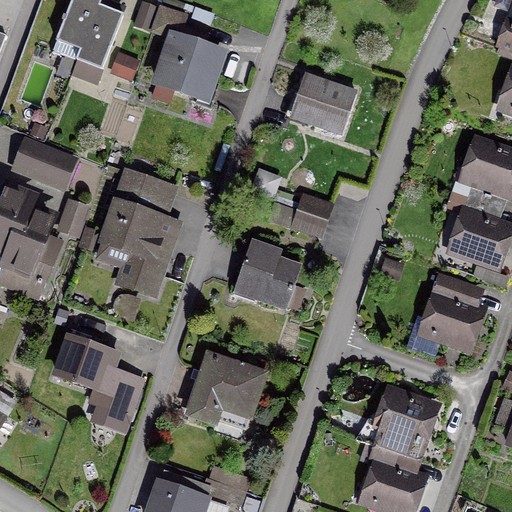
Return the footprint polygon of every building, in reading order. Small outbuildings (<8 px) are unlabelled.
[(59,56),(75,62),(97,8),(99,0),(71,0),(64,19),(62,18),(60,23),(62,24),(50,54),(58,58),(59,56)] [(121,18),(97,8),(75,62),(71,73),(96,82),(121,18)] [(204,101),(219,57),(189,46),(193,35),(177,30),(182,17),(159,10),(151,34),(171,40),(151,98),(168,104),(172,91),(196,99),(194,106),(208,110),(211,103),(204,101)] [(511,22),(506,20),(496,50),(511,55),(511,64),(510,71),(511,72),(511,83),(507,97),(511,98),(511,101),(508,112),(511,113),(511,22)] [(354,96),(303,78),(289,119),(341,136),(354,96)] [(73,162),(24,143),(18,157),(19,157),(67,176),(73,162)] [(501,247),(507,231),(496,227),(501,211),(511,180),(511,156),(478,145),(465,182),(471,184),(465,199),(451,194),(446,210),(466,216),(453,253),(494,268),(501,247)] [(61,190),(67,176),(19,157),(14,171),(61,190)] [(116,283),(152,296),(176,227),(160,222),(170,193),(125,177),(96,259),(121,267),(116,283)] [(0,205),(0,255),(7,259),(25,214),(29,204),(4,195),(0,205)] [(301,199),(296,213),(325,223),(329,209),(301,199)] [(85,210),(68,204),(60,226),(78,231),(85,210)] [(291,227),(320,237),(325,223),(296,213),(291,227)] [(49,223),(25,214),(7,259),(0,276),(0,285),(35,299),(42,283),(43,284),(58,246),(43,240),(49,223)] [(279,255),(249,245),(235,286),(256,293),(253,300),(285,311),(289,299),(299,302),(302,292),(292,288),(299,269),(277,262),(279,255)] [(466,350),(478,313),(467,309),(473,293),(437,280),(431,296),(437,298),(424,335),(466,350)] [(119,316),(130,320),(136,303),(125,299),(119,299),(116,303),(114,308),(115,313),(119,316)] [(116,358),(100,352),(95,350),(97,344),(89,341),(87,348),(68,341),(53,386),(130,413),(140,384),(110,374),(116,358)] [(201,374),(192,371),(189,380),(198,383),(186,417),(213,426),(219,410),(248,420),(263,377),(206,357),(201,374)] [(502,389),(511,393),(511,377),(508,376),(502,389)] [(365,503),(389,511),(408,511),(414,497),(419,481),(408,477),(414,462),(425,429),(432,410),(390,395),(378,432),(383,434),(378,449),(372,465),(378,467),(365,503)] [(495,424),(507,429),(511,416),(511,405),(503,402),(495,424)] [(244,494),(205,480),(200,494),(239,507),(244,494)] [(203,511),(206,502),(198,500),(187,496),(189,490),(181,488),(179,493),(157,486),(148,511),(203,511)]
